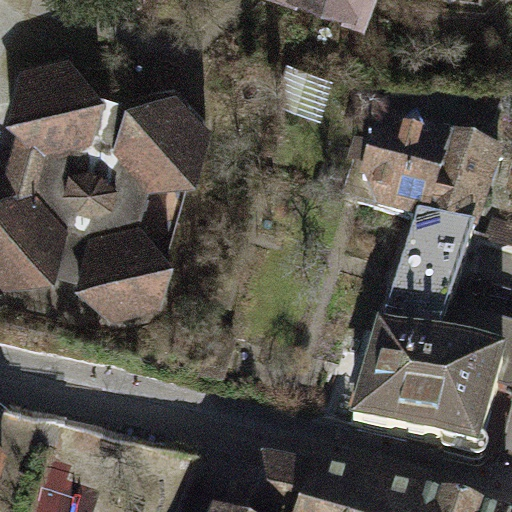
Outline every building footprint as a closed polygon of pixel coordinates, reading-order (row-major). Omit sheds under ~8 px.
[(72,54),(20,69),(1,117),(22,139),(5,190),(0,191),(0,280),(58,272),(90,283),(115,312),(167,298),(183,257),(168,239),(186,180),(202,167),(214,119),(179,87),(129,97),(104,91),(72,54)] [(421,222),(477,238),(500,157),(387,126),(359,204),(421,222)] [(357,431),(498,471),(511,414),(511,328),(453,309),(477,238),(421,222),(378,358),(343,350),(328,406),(361,415),(357,431)] [(244,480),(228,511),(310,511),(324,485),(258,469),(244,480)] [(423,511),(324,485),(310,511),(423,511)]
